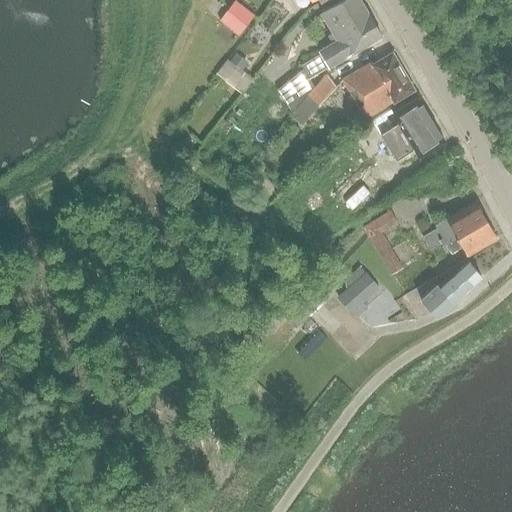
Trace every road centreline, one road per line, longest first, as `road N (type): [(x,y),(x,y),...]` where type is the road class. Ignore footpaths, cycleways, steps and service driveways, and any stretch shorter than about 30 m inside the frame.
road 1 (track): [(201,0),(151,115),(125,149),(0,222)]
road 2 (secondary): [(511,211),(387,0)]
